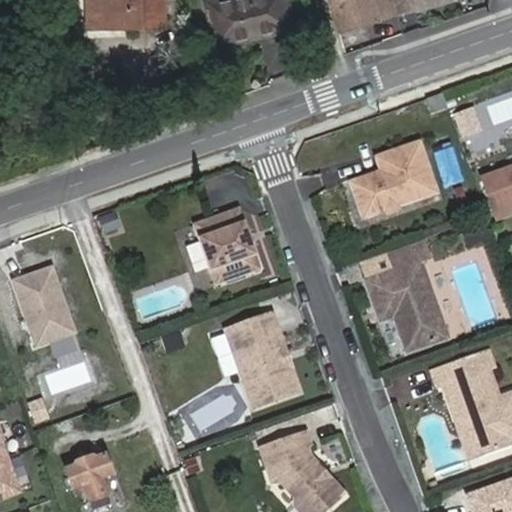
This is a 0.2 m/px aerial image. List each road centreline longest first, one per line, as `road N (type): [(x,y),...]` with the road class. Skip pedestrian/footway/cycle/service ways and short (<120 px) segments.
road 1 (residential): [(258,121),(403,511)]
road 2 (tertiary): [(258,121),(0,211)]
road 3 (tertiary): [(511,31),(258,121)]
